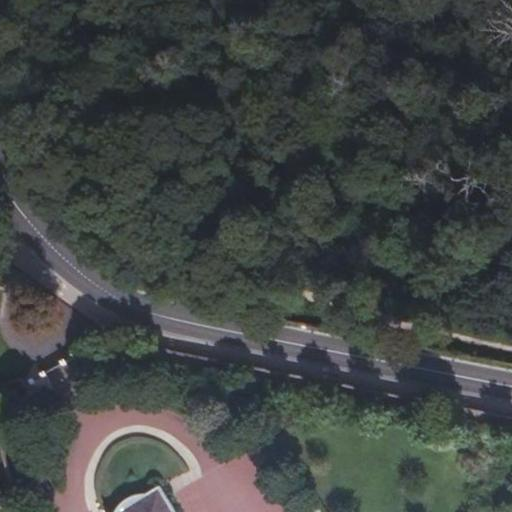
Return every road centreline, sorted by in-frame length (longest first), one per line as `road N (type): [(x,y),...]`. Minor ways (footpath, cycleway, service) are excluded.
road 1 (track): [(134,0),(171,125),(213,228),(237,261),(272,286),(322,305),(511,346)]
road 2 (secondary): [(0,199),(34,249),(114,308),(511,397)]
